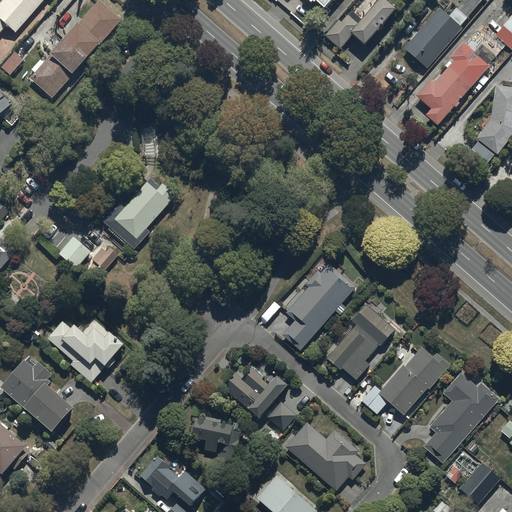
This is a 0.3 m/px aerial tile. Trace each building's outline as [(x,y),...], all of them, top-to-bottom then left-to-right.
[(4,0),(0,5),(0,34),(9,24),(18,32),(45,0),(52,0),(56,4),(59,0),(4,0)] [(122,20),(99,0),(45,63),(41,59),(32,70),(35,74),(31,79),(54,99),(122,20)] [(333,0),(308,0),(313,3),(314,1),(316,3),(317,1),(327,9),(333,0)] [(366,45),(396,9),(386,0),(380,0),(360,24),(349,15),(343,23),(339,19),(325,35),(342,49),(354,35),(366,45)] [(450,16),(440,8),(404,49),(428,69),(463,28),(462,26),(484,0),(486,0),(489,2),(490,0),(465,0),(457,9),(457,8),(450,16)] [(511,50),(511,15),(495,35),(511,50)] [(484,59),(464,42),(449,59),(451,60),(446,66),(448,68),(434,85),(430,82),(417,96),(432,109),(426,115),(438,126),(491,65),(489,64),(490,62),(486,58),(484,59)] [(25,60),(16,51),(1,68),(10,76),(25,60)] [(511,88),(496,86),(492,120),(476,139),(479,141),(472,150),(487,163),(495,153),(497,155),(511,137),(511,88)] [(0,120),(15,104),(1,91),(0,92),(0,120)] [(177,195),(164,184),(161,187),(151,178),(115,219),(138,239),(177,195)] [(0,223),(10,211),(0,202),(0,270),(17,251),(0,236),(0,223)] [(92,251),(74,237),(60,254),(77,268),(92,251)] [(105,270),(119,255),(106,243),(93,259),(105,270)] [(302,350),(357,287),(331,264),(322,273),(318,270),(306,283),(309,286),(286,313),(295,321),(283,334),(302,350)] [(351,323),(355,326),(328,358),(342,369),(356,381),(370,365),(366,361),(380,345),(381,346),(396,329),(366,305),(351,323)] [(63,321),(48,339),(73,360),(71,364),(93,382),(107,366),(110,369),(117,361),(113,358),(125,344),(95,319),(84,331),(76,324),(72,329),(63,321)] [(430,390),(451,365),(438,353),(434,358),(422,347),(404,367),(403,366),(381,391),(375,385),(362,401),(378,415),(390,401),(407,415),(429,389),(430,390)] [(24,360),(1,388),(54,431),(74,407),(49,386),(51,383),(48,380),(54,374),(39,362),(38,363),(30,357),(26,362),(24,360)] [(236,373),(224,388),(260,419),(289,384),(278,375),(270,385),(262,378),(264,377),(253,367),(243,379),(236,373)] [(443,464),(500,399),(481,383),(477,387),(461,373),(443,393),(452,401),(429,427),(436,433),(423,447),(443,464)] [(298,415),(281,401),(267,418),(283,432),(298,415)] [(208,441),(206,450),(219,453),(216,467),(238,471),(242,456),(237,455),(244,426),(233,423),(233,424),(222,422),(222,420),(207,417),(206,420),(197,418),(196,424),(194,423),(192,432),(194,433),(193,438),(208,441)] [(511,422),(510,421),(502,431),(511,439),(511,437),(511,422)] [(29,447),(0,422),(0,480),(13,465),(18,468),(30,454),(25,451),(29,447)] [(327,439),(308,423),(287,448),(337,491),(350,477),(353,480),(367,464),(356,455),(360,451),(335,429),(327,439)] [(168,500),(170,498),(177,504),(170,511),(200,511),(193,505),(206,490),(173,462),(170,466),(158,456),(141,476),(151,484),(148,487),(159,496),(161,494),(168,500)] [(478,506),(500,479),(483,463),(460,489),(478,506)] [(462,475),(455,468),(447,475),(455,483),(462,475)] [(319,511),(277,476),(257,500),(272,511),(319,511)] [(451,486),(442,478),(435,485),(444,493),(451,486)] [(454,511),(442,501),(434,511),(454,511)]
